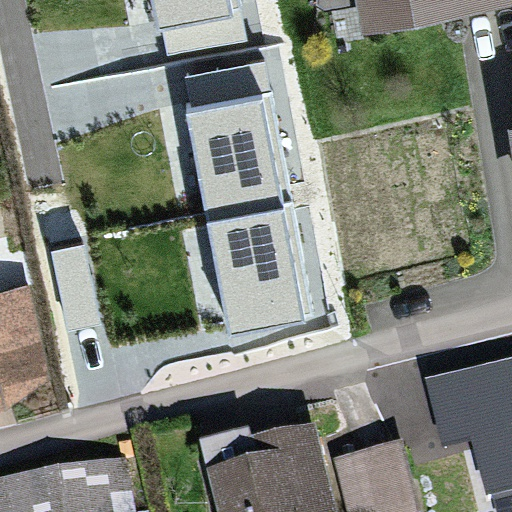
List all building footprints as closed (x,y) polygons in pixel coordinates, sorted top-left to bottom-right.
[(236,0),(156,0),(162,29),(239,13),(236,0)] [(359,0),(361,12),(452,0),(359,0)] [(268,101),(190,116),(233,330),(310,315),(268,101)] [(28,292),(0,298),(0,405),(51,393),(28,292)] [(511,360),(429,380),(444,440),(474,433),(488,488),(511,482),(511,360)] [(244,430),(204,440),(221,511),(332,511),(311,426),(247,442),(244,430)] [(415,511),(397,444),(336,460),(349,511),(415,511)] [(129,511),(122,464),(0,483),(0,511),(129,511)]
